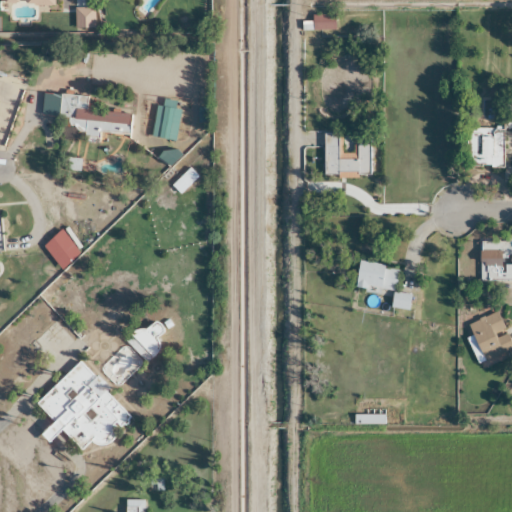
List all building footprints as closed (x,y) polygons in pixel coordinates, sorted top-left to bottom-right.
[(301,22),(301,31),(334,31),(334,15),(311,15),(311,22),(301,22)] [(98,133),(128,135),(130,114),(85,110),(86,104),(76,104),(77,96),(59,94),(57,118),(68,119),(67,128),(84,129),(83,138),(98,139),(98,133)] [(179,103),(163,100),(162,107),(155,106),(150,137),(173,141),(179,103)] [(502,130),(464,130),(464,167),(502,167),(502,130)] [(323,176),(369,176),(369,138),(353,138),(353,155),(339,155),(339,133),(323,133),(323,176)] [(78,170),(78,160),(64,160),(64,170),(78,170)] [(196,177),(188,169),(170,186),(179,194),(196,177)] [(478,281),(511,281),(511,242),(478,243),(478,281)] [(394,292),(397,267),(357,263),(354,288),(394,292)] [(391,308),(407,310),(409,295),(392,293),(391,308)] [(481,362),(511,350),(497,313),(466,325),(481,362)] [(60,431),(79,451),(90,440),(99,449),(131,417),(78,362),(33,405),(51,423),(39,434),(48,443),(60,431)] [(141,511),(142,500),(127,500),(126,511),(141,511)]
